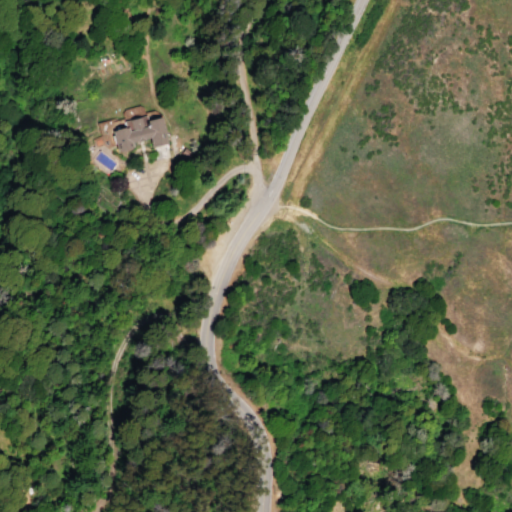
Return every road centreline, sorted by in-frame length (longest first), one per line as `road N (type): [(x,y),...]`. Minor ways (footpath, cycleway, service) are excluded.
road 1 (tertiary): [(360,0),(330,73),(232,252),(209,322),(206,355),(218,387),(248,422),(263,460),(265,511)]
road 2 (track): [(259,0),(241,32),(239,59),(254,153)]
